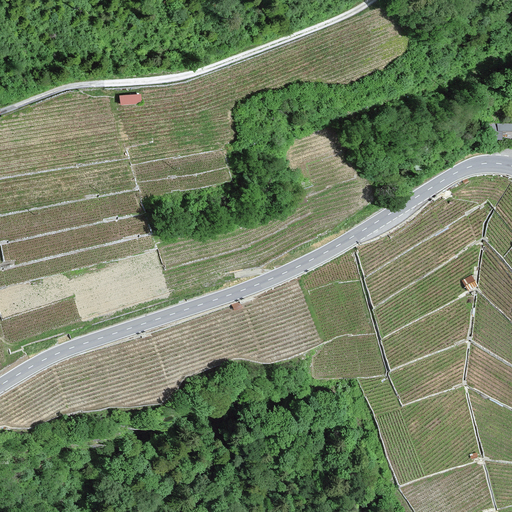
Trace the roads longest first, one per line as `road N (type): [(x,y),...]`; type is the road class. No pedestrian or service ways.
road 1 (primary): [(511,168),(469,169),(271,279),(71,347),(0,385)]
road 2 (track): [(0,113),(75,84),(199,71),(372,0)]
